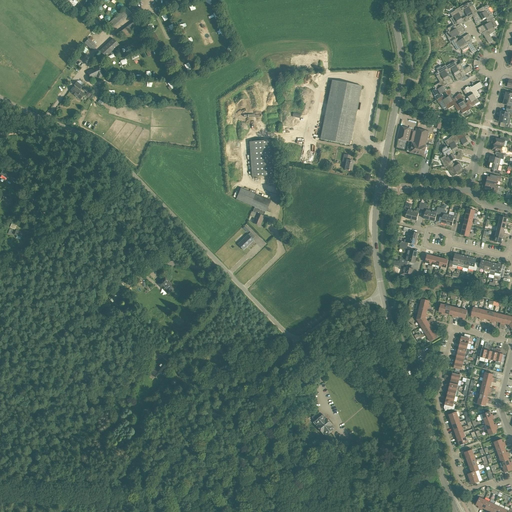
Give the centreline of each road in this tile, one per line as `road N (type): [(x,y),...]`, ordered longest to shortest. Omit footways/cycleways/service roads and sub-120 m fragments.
road 1 (unclassified): [(296,344),(110,151),(0,97)]
road 2 (unknown): [(295,342),(123,487),(0,485)]
road 3 (residential): [(469,489),(450,457),(436,399),(439,369),(453,330),(511,347)]
road 4 (secondary): [(456,511),(383,297)]
road 5 (track): [(0,157),(30,173),(32,202),(59,237),(133,175)]
road 6 (secondary): [(378,186),(401,67),(390,0)]
road 7 (unknown): [(42,118),(114,31),(151,4)]
